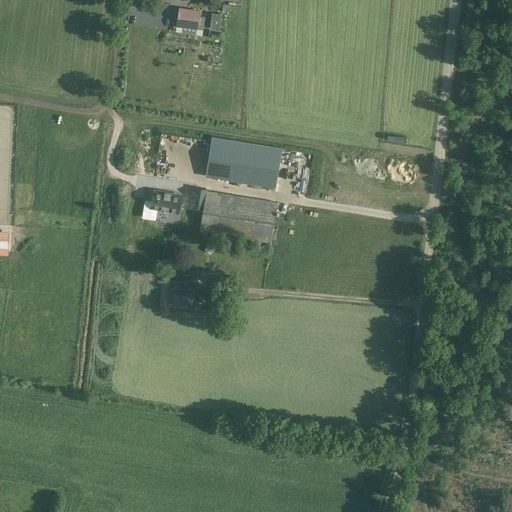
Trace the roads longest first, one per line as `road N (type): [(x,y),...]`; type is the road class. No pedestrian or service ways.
road 1 (track): [(385,511),(412,395),(453,0)]
road 2 (unknown): [(431,221),(222,187)]
